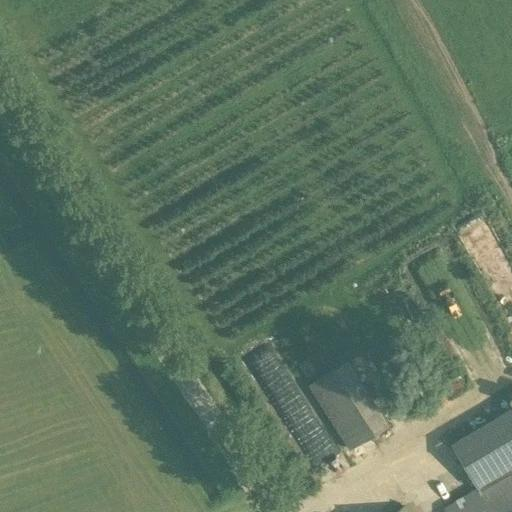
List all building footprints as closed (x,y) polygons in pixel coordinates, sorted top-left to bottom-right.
[(493,302),(511,293),(511,269),(485,211),(458,223),(493,302)] [(459,354),(474,382),(505,365),(489,337),(459,354)] [(254,355),(273,372),(284,360),(264,343),(254,355)] [(385,425),(370,401),(333,424),(349,448),(385,425)] [(511,511),(511,407),(451,444),(477,488),(444,507),(446,511),(511,511)] [(313,459),(332,443),(323,432),(315,438),(310,433),(299,443),(313,459)]
